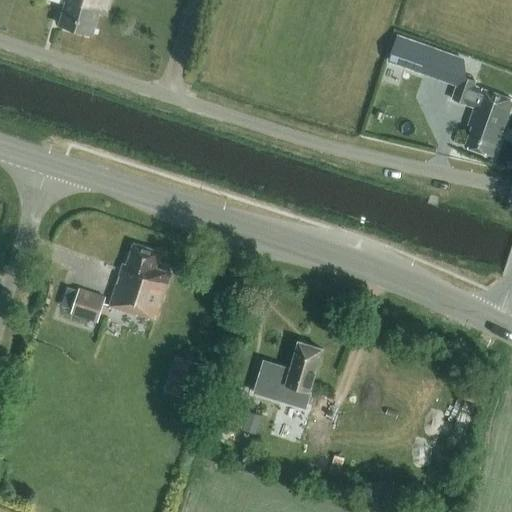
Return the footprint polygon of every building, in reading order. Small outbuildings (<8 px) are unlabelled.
[(48,0),(65,5),(59,25),(92,35),(99,14),(107,17),(111,0),(48,0)] [(420,72),(429,45),(397,34),(387,61),(420,72)] [(511,101),(511,99),(475,86),(476,81),(461,75),(452,99),(467,104),(471,94),(478,97),(468,125),(472,126),(465,146),(493,156),(511,101)] [(156,268),(161,252),(133,243),(126,263),(123,262),(109,305),(155,320),(171,273),(156,268)] [(74,305),(80,286),(70,283),(64,301),(74,305)] [(97,321),(105,297),(79,288),(71,313),(97,321)] [(305,407),(322,349),(298,341),(290,369),(264,362),(255,392),(305,407)] [(196,400),(207,366),(176,355),(165,390),(196,400)] [(230,434),(244,391),(226,385),(212,428),(223,432),(220,441),(227,443),(230,434)] [(255,432),(260,415),(249,411),(243,429),(255,432)]
